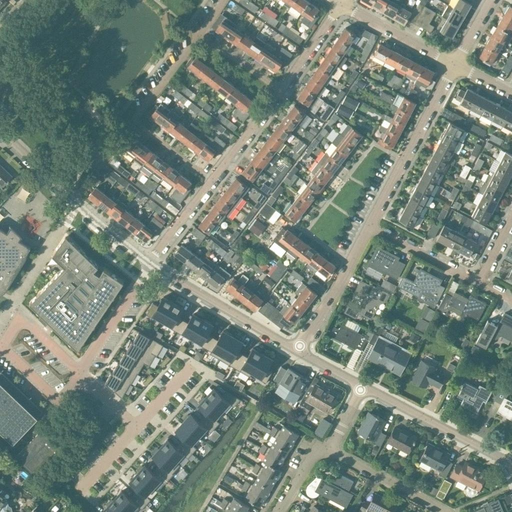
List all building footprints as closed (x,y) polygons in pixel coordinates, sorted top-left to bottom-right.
[(306,0),(295,0),(291,5),(301,12),(309,2),(306,0)] [(382,11),(388,0),(373,0),(371,5),(382,11)] [(393,17),(400,6),(389,0),(388,0),(382,11),(393,17)] [(457,0),(453,8),(464,15),(471,4),(464,0),(457,0)] [(301,12),(300,14),(303,17),(300,21),(310,28),(318,16),(316,13),(319,9),(309,2),(301,12)] [(423,5),(418,2),(408,20),(414,23),(423,5)] [(241,15),(245,10),(237,4),(233,9),(241,15)] [(419,26),(429,9),(423,5),(414,23),(419,26)] [(442,16),(447,18),(447,19),(458,25),(464,15),(453,8),(453,7),(448,5),(442,16)] [(511,6),(509,5),(503,15),(511,20),(511,6)] [(400,6),(393,17),(404,24),(407,19),(410,12),(400,6)] [(425,29),(428,23),(435,12),(429,9),(419,26),(425,29)] [(262,10),(258,15),(261,18),(262,18),(266,12),(262,10)] [(266,12),(262,18),(265,21),(266,21),(270,15),(266,12)] [(270,15),(266,21),(269,24),(270,24),(274,18),(270,15)] [(511,27),(511,20),(503,15),(497,25),(509,32),(511,27)] [(225,16),(216,30),(225,37),(226,37),(233,27),(235,23),(225,16)] [(274,18),(270,24),(274,27),(278,21),(274,18)] [(458,25),(447,19),(440,30),(452,37),(458,25)] [(428,23),(425,29),(430,32),(434,26),(428,23)] [(509,32),(497,25),(491,36),(503,43),(509,32)] [(285,26),(281,32),(285,34),(286,35),(290,29),(285,26)] [(233,27),(226,37),(235,43),(236,44),(243,34),(242,33),(233,27)] [(339,37),(349,45),(356,35),(346,27),(339,37)] [(290,29),(286,35),(289,37),(290,38),(294,32),(290,29)] [(294,32),(290,38),(299,44),(303,38),(298,35),(294,32)] [(243,34),(236,44),(245,50),(246,51),(252,41),(252,40),(243,34)] [(503,43),(491,36),(485,46),(497,53),(503,43)] [(252,41),(246,51),(255,57),(265,43),(255,37),(252,41)] [(349,45),(339,37),(332,47),(342,54),(349,45)] [(366,42),(361,53),(363,54),(367,56),(373,45),(367,42),(366,42)] [(265,43),(255,57),(265,64),(272,54),(276,49),(275,49),(266,43),(265,43)] [(385,61),(391,49),(380,44),(374,55),(385,61)] [(497,53),(485,46),(479,56),(491,63),(497,53)] [(332,47),(325,57),(336,64),(340,67),(340,68),(347,58),(342,55),(342,54),(332,47)] [(282,48),(279,52),(289,59),(292,54),(282,48)] [(395,66),(402,55),(391,49),(385,61),(395,66)] [(276,57),(286,64),(289,59),(279,52),(276,57)] [(272,54),(265,64),(275,71),(278,67),(283,68),(285,64),(286,64),(276,57),(272,54)] [(406,72),(412,60),(402,55),(395,66),(406,72)] [(191,57),(185,65),(193,70),(191,74),(195,77),(198,74),(205,64),(202,62),(203,60),(197,56),(196,57),(194,60),(191,57)] [(329,74),(329,75),(333,77),(340,67),(325,57),(318,67),(329,74)] [(511,65),(511,61),(507,59),(501,69),(508,73),(511,65)] [(412,60),(406,72),(416,77),(417,78),(423,66),(412,60)] [(205,64),(198,74),(207,81),(215,71),(205,64)] [(414,84),(413,84),(415,85),(419,87),(420,85),(425,88),(428,83),(434,72),(423,66),(417,78),(414,84)] [(322,84),(329,75),(329,74),(318,67),(311,77),(322,84)] [(215,71),(207,81),(216,89),(224,79),(215,71)] [(304,87),(318,97),(326,87),(322,84),(311,77),(304,87)] [(359,77),(355,84),(362,89),(367,82),(359,77)] [(224,79),(216,89),(226,96),(234,86),(224,79)] [(388,80),(386,84),(397,90),(399,85),(388,80)] [(183,93),(187,88),(182,84),(178,89),(183,93)] [(234,86),(226,96),(235,104),(243,93),(234,86)] [(304,87),(297,97),(308,105),(306,107),(310,110),(318,97),(304,87)] [(187,88),(183,93),(189,97),(193,92),(187,88)] [(408,95),(407,96),(413,99),(416,94),(417,92),(413,90),(411,89),(408,95)] [(455,98),(461,101),(459,103),(470,109),(478,94),(467,89),(465,92),(460,89),(459,92),(455,98)] [(178,100),(182,95),(176,90),(173,95),(178,100)] [(382,91),(379,97),(391,104),(394,97),(382,91)] [(243,93),(235,104),(239,106),(248,114),(252,109),(250,105),(253,101),(243,93)] [(481,114),(488,100),(478,94),(470,109),(481,114)] [(182,95),(178,100),(184,104),(188,99),(182,95)] [(346,95),(342,103),(351,108),(355,100),(346,95)] [(415,103),(403,97),(398,108),(409,114),(415,103)] [(201,99),(197,103),(202,107),(203,108),(206,103),(201,99)] [(488,100),(481,114),(492,120),(499,105),(488,100)] [(160,123),(170,109),(160,102),(158,105),(155,104),(151,109),(153,111),(150,115),(160,123)] [(191,102),(188,107),(197,115),(201,110),(201,109),(191,102)] [(206,103),(203,108),(208,112),(212,107),(206,103)] [(329,104),(321,115),(327,119),(334,108),(329,104)] [(409,114),(398,108),(391,104),(389,109),(395,113),(392,118),(404,124),(409,114)] [(294,105),(287,115),(297,122),(301,126),(309,116),(304,113),(294,105)] [(340,105),(336,112),(345,116),(349,109),(340,105)] [(502,126),(510,111),(499,105),(492,120),(502,126)] [(239,106),(236,110),(245,118),(248,114),(239,106)] [(177,121),(180,117),(170,109),(160,123),(169,130),(177,121)] [(201,110),(197,115),(205,121),(209,116),(201,110)] [(236,110),(232,115),(242,122),(245,118),(236,110)] [(511,130),(511,111),(510,111),(502,126),(511,130)] [(221,122),(225,117),(220,113),(216,118),(221,122)] [(454,113),(450,120),(461,125),(464,119),(454,113)] [(287,115),(279,124),(289,132),(297,122),(287,115)] [(384,119),(390,123),(387,129),(398,135),(404,124),(392,118),(386,115),(384,119)] [(225,117),(221,122),(233,132),(237,127),(225,117)] [(216,129),(220,124),(212,118),(208,123),(216,129)] [(331,118),(326,124),(330,127),(335,121),(331,118)] [(179,138),(186,128),(177,121),(169,130),(179,138)] [(191,122),(187,128),(186,128),(179,138),(188,145),(196,135),(192,132),(197,126),(191,122)] [(449,122),(444,133),(459,141),(464,130),(449,122)] [(220,124),(216,129),(222,133),(225,129),(225,128),(220,124)] [(279,124),(272,134),(282,141),(289,132),(279,124)] [(344,137),(354,145),(362,135),(352,128),(348,124),(340,134),(344,137)] [(377,143),(390,150),(398,135),(387,129),(380,125),(378,130),(384,133),(381,139),(379,138),(377,143)] [(478,134),(481,128),(475,125),(472,131),(478,134)] [(323,127),(319,133),(323,136),(327,130),(323,127)] [(205,133),(200,139),(196,135),(188,145),(198,153),(205,143),(206,143),(210,137),(205,133)] [(444,133),(438,144),(453,151),(459,141),(444,133)] [(272,134),(265,143),(275,151),(282,141),(272,134)] [(500,145),(503,140),(496,136),(493,142),(500,145)] [(133,158),(143,145),(133,137),(125,147),(126,148),(124,151),(133,158)] [(205,143),(198,153),(207,160),(211,156),(214,157),(218,153),(209,145),(212,141),(213,140),(210,137),(206,143),(205,143)] [(212,141),(222,148),(225,144),(216,137),(213,140),(212,141)] [(354,145),(344,137),(336,147),(347,154),(354,145)] [(477,140),(473,148),(479,151),(484,141),(483,140),(479,138),(477,140)] [(222,148),(212,141),(209,145),(218,153),(222,148)] [(303,142),(296,152),(300,155),(307,145),(303,142)] [(487,142),(484,147),(489,150),(492,144),(487,142)] [(265,143),(257,153),(267,160),(273,165),(280,155),(275,151),(265,143)] [(438,144),(433,154),(447,162),(453,165),(455,160),(450,157),(453,151),(438,144)] [(145,162),(152,153),(143,145),(133,158),(136,155),(145,162)] [(347,154),(336,147),(329,156),(339,164),(347,154)] [(470,154),(476,156),(479,151),(473,148),(470,154)] [(511,154),(504,151),(499,161),(511,168),(511,154)] [(304,153),(301,157),(305,160),(308,156),(309,155),(305,152),(304,153)] [(325,152),(318,162),(317,163),(332,174),(339,164),(329,156),(325,152)] [(145,162),(143,165),(153,173),(154,170),(162,160),(152,153),(145,162)] [(257,153),(250,162),(260,170),(267,160),(257,153)] [(433,154),(427,165),(442,173),(447,162),(433,154)] [(162,180),(163,179),(164,177),(171,167),(162,160),(154,170),(153,173),(162,180)] [(511,172),(511,168),(499,161),(493,172),(508,180),(511,172)] [(250,162),(242,172),(252,180),(260,170),(250,162)] [(288,162),(281,171),(285,174),(292,165),(288,162)] [(332,174),(317,163),(310,172),(314,175),(325,183),(332,174)] [(473,169),(478,171),(481,166),(476,163),(473,169)] [(0,165),(0,186),(11,176),(0,165)] [(121,174),(125,169),(119,165),(116,169),(121,174)] [(427,165),(422,176),(436,183),(442,173),(427,165)] [(172,186),(181,175),(171,167),(164,177),(163,179),(172,186)] [(116,180),(120,176),(111,169),(107,173),(116,180)] [(125,169),(121,174),(127,178),(130,173),(125,169)] [(462,170),(459,175),(465,178),(468,173),(462,170)] [(285,174),(281,171),(274,180),(278,183),(285,174)] [(488,174),(484,181),(503,191),(508,180),(493,172),(492,172),(490,176),(488,174)] [(173,185),(176,187),(186,195),(190,190),(187,186),(190,182),(181,175),(172,186),(173,185)] [(325,183),(314,175),(307,185),(317,192),(325,183)] [(120,176),(116,180),(121,185),(125,180),(120,176)] [(422,176),(416,187),(431,194),(436,183),(422,176)] [(228,187),(241,197),(242,197),(249,188),(236,177),(228,187)] [(139,179),(135,184),(140,188),(141,189),(145,184),(144,183),(139,179)] [(473,182),(467,179),(465,185),(470,187),(473,182)] [(264,183),(259,189),(268,195),(278,183),(274,180),(269,187),(264,183)] [(484,181),(479,192),(482,194),(497,201),(503,191),(484,181)] [(145,184),(141,189),(148,195),(152,190),(145,184)] [(317,192),(307,185),(299,194),(310,202),(317,192)] [(462,190),(467,193),(470,187),(465,185),(462,190)] [(133,186),(130,191),(135,195),(139,190),(133,186)] [(98,204),(105,194),(95,187),(88,196),(98,204)] [(174,191),(183,198),(186,195),(176,187),(174,191)] [(243,198),(242,197),(241,197),(228,187),(221,196),(235,208),(243,198)] [(416,187),(410,198),(425,205),(431,194),(416,187)] [(139,190),(135,195),(141,199),(144,195),(139,190)] [(275,191),(271,195),(275,198),(278,195),(280,193),(276,190),(275,191)] [(150,195),(154,198),(154,199),(159,203),(163,198),(154,191),(150,195)] [(183,198),(174,191),(170,195),(179,203),(183,198)] [(448,197),(453,200),(457,194),(451,191),(448,197)] [(105,194),(98,204),(107,211),(115,202),(105,194)] [(310,202),(299,194),(292,204),(303,211),(310,202)] [(497,201),(482,194),(476,204),(491,212),(497,201)] [(213,206),(224,214),(228,217),(235,208),(221,196),(213,206)] [(163,198),(159,203),(165,207),(165,206),(168,203),(163,198)] [(410,198),(404,209),(419,216),(425,205),(410,198)] [(115,202),(107,211),(117,219),(124,209),(127,206),(117,199),(115,202)] [(154,210),(157,205),(152,201),(148,206),(154,210)] [(462,204),(456,201),(453,207),(459,210),(462,204)] [(266,202),(258,212),(268,220),(276,210),(271,206),(266,202)] [(303,211),(292,204),(285,213),(295,221),(303,211)] [(470,216),(485,224),(491,212),(476,204),(470,216)] [(157,205),(154,210),(159,214),(163,210),(157,205)] [(224,214),(213,206),(206,215),(216,223),(224,214)] [(126,226),(134,216),(124,209),(117,219),(126,226)] [(404,209),(399,220),(413,227),(419,216),(404,209)] [(437,219),(443,222),(445,216),(440,213),(437,219)] [(216,223),(206,215),(198,225),(209,233),(216,223)] [(465,223),(468,218),(462,215),(460,220),(465,223)] [(135,234),(143,224),(134,216),(126,226),(135,234)] [(153,217),(150,221),(159,229),(163,224),(153,217)] [(256,220),(249,229),(256,234),(263,225),(256,220)] [(473,221),(470,227),(482,233),(485,226),(474,220),(473,221)] [(159,229),(150,221),(146,226),(156,234),(159,229)] [(433,223),(427,234),(433,237),(434,238),(439,227),(439,226),(433,223)] [(156,234),(146,226),(143,224),(135,234),(145,241),(148,236),(153,238),(156,234)] [(443,224),(436,239),(447,245),(454,230),(443,224)] [(0,293),(3,291),(30,248),(17,240),(19,237),(20,236),(9,225),(8,226),(5,232),(0,228),(0,293)] [(202,240),(205,235),(194,227),(190,232),(198,238),(194,243),(198,246),(202,241),(202,240)] [(282,227),(273,240),(286,250),(286,251),(289,247),(289,246),(297,236),(287,229),(286,231),(285,230),(282,227)] [(231,235),(235,238),(239,233),(235,230),(231,235)] [(457,250),(465,236),(454,230),(447,245),(457,250)] [(235,238),(231,235),(227,240),(231,243),(235,238)] [(289,247),(286,251),(295,258),(299,254),(298,254),(306,244),(297,236),(289,246),(289,247)] [(465,236),(457,250),(468,256),(476,242),(465,236)] [(59,273),(29,303),(42,315),(49,322),(77,350),(123,282),(104,269),(102,272),(100,274),(95,270),(98,266),(77,246),(76,246),(66,237),(53,255),(67,269),(61,275),(59,273)] [(185,263),(192,253),(181,244),(174,254),(185,263)] [(306,244),(298,254),(299,254),(308,261),(316,251),(306,244)] [(378,247),(368,265),(384,273),(384,271),(396,277),(396,278),(398,274),(399,273),(402,269),(404,264),(403,263),(403,264),(397,261),(396,264),(393,262),(396,256),(378,247)] [(223,256),(222,257),(227,261),(234,252),(231,249),(228,252),(227,252),(226,252),(223,256)] [(316,251),(308,261),(317,269),(325,258),(316,251)] [(192,253),(185,263),(195,271),(203,261),(192,253)] [(203,261),(195,271),(206,279),(217,265),(216,264),(216,265),(206,257),(203,261)] [(246,258),(243,261),(250,266),(252,263),(246,258)] [(325,258),(317,269),(327,276),(335,266),(325,258)] [(262,262),(259,266),(264,270),(267,266),(262,262)] [(217,265),(206,279),(216,287),(223,279),(226,282),(231,276),(217,265)] [(403,277),(399,285),(419,296),(421,297),(425,288),(428,290),(424,299),(434,305),(439,295),(443,287),(437,284),(437,285),(433,283),(436,277),(421,269),(414,282),(403,277)] [(299,273),(295,278),(300,282),(302,279),(304,277),(299,274),(299,273)] [(235,295),(243,285),(244,283),(248,278),(243,274),(237,281),(233,278),(225,288),(235,295)] [(244,284),(250,288),(254,283),(248,278),(244,283),(244,284)] [(307,283),(317,290),(321,285),(311,278),(307,283)] [(350,302),(345,312),(355,317),(358,312),(370,318),(380,299),(384,301),(387,295),(374,288),(370,286),(362,281),(355,293),(364,297),(359,307),(350,302)] [(302,283),(294,292),(298,295),(309,304),(316,294),(306,286),(302,283)] [(389,283),(387,288),(393,291),(395,286),(389,283)] [(245,303),(253,292),(243,285),(235,295),(245,303)] [(254,310),(262,300),(253,292),(245,303),(254,310)] [(445,293),(437,310),(446,315),(449,309),(460,315),(462,311),(478,320),(486,304),(470,295),(468,299),(454,292),(452,297),(445,293)] [(309,304),(298,295),(291,304),(291,305),(301,313),(309,304)] [(153,303),(147,315),(161,323),(173,302),(163,297),(158,306),(153,303)] [(265,301),(258,310),(262,314),(270,303),(266,300),(265,301)] [(284,314),(276,324),(281,328),(283,325),(289,329),(294,323),(301,313),(291,305),(291,304),(287,301),(280,311),(284,314)] [(173,302),(161,323),(171,329),(176,331),(183,320),(177,317),(183,308),(180,306),(181,305),(176,302),(175,303),(173,302)] [(270,303),(262,314),(267,317),(275,307),(271,304),(270,303)] [(275,307),(267,317),(271,321),(279,310),(275,307)] [(429,309),(425,317),(430,320),(434,312),(429,309)] [(279,310),(271,321),(276,324),(284,314),(280,311),(279,310)] [(183,320),(176,331),(181,334),(191,340),(203,319),(201,318),(202,316),(196,313),(195,315),(193,314),(188,323),(183,320)] [(511,317),(503,313),(497,325),(487,320),(475,342),(486,348),(491,337),(495,339),(498,338),(500,335),(510,340),(511,336),(511,317)] [(42,315),(38,319),(44,325),(45,326),(49,322),(42,315)] [(203,319),(191,340),(206,348),(212,337),(207,334),(213,325),(203,319)] [(334,327),(330,335),(355,348),(356,347),(361,350),(367,338),(370,340),(373,333),(368,331),(366,335),(363,333),(362,335),(358,333),(357,333),(360,326),(347,319),(344,326),(342,325),(339,330),(334,327)] [(374,346),(368,358),(382,365),(384,361),(401,370),(410,353),(394,345),(395,343),(383,337),(386,331),(387,329),(378,325),(374,334),(373,333),(370,340),(369,343),(374,346)] [(132,341),(152,353),(155,355),(157,356),(163,345),(158,342),(139,331),(135,338),(133,342),(132,341)] [(212,337),(206,348),(211,351),(210,354),(220,359),(233,337),(223,331),(218,340),(212,337)] [(412,333),(408,340),(415,343),(419,336),(412,333)] [(233,337),(220,359),(229,365),(234,368),(242,354),(237,351),(242,342),(240,341),(241,339),(239,338),(236,336),(235,338),(233,337)] [(125,351),(124,352),(144,363),(149,366),(155,355),(152,353),(132,341),(128,348),(126,352),(125,351)] [(469,353),(469,354),(476,357),(480,350),(473,347),(469,353)] [(242,354),(234,368),(240,371),(249,376),(262,353),(260,352),(261,351),(256,348),(255,349),(253,348),(247,357),(242,354)] [(118,361),(118,362),(137,373),(138,374),(144,363),(124,352),(121,359),(119,362),(118,361)] [(262,353),(249,376),(250,377),(251,375),(260,380),(265,383),(272,371),(267,368),(272,359),(262,353)] [(421,361),(411,380),(426,387),(429,382),(432,383),(431,384),(438,387),(444,376),(434,371),(436,368),(421,361)] [(111,372),(130,384),(131,384),(137,373),(118,362),(114,369),(112,372),(111,372)] [(450,363),(446,369),(452,372),(455,366),(450,363)] [(281,366),(273,379),(280,383),(275,391),(275,392),(276,392),(276,391),(291,399),(295,401),(294,403),(295,403),(308,380),(288,368),(287,370),(281,366)] [(0,429),(13,442),(36,418),(36,417),(37,416),(41,412),(42,411),(40,410),(0,371),(0,429)] [(451,382),(459,386),(465,375),(457,371),(451,382)] [(107,379),(105,383),(106,384),(121,398),(130,384),(111,372),(107,379)] [(511,384),(504,380),(494,400),(501,404),(498,410),(509,417),(508,418),(511,420),(511,402),(505,399),(511,385),(511,384)] [(460,405),(476,413),(482,401),(485,403),(491,391),(479,385),(477,389),(464,382),(458,395),(464,398),(460,405)] [(296,409),(291,419),(300,424),(306,414),(312,404),(327,412),(336,396),(315,384),(306,400),(302,398),(296,409)] [(214,388),(206,396),(224,412),(222,410),(229,403),(233,407),(240,399),(225,391),(221,395),(214,388)] [(200,403),(198,405),(206,412),(204,415),(202,416),(215,427),(219,423),(217,420),(224,412),(206,396),(204,398),(203,397),(199,401),(200,403)] [(368,412),(359,429),(375,437),(373,440),(372,442),(380,446),(386,435),(381,432),(382,431),(379,429),(384,420),(368,412)] [(187,414),(183,419),(185,420),(183,422),(201,438),(208,430),(210,432),(215,427),(202,416),(198,420),(191,413),(189,416),(187,414)] [(322,419),(314,432),(321,437),(330,423),(322,419)] [(183,422),(175,430),(183,437),(179,442),(192,453),(196,448),(192,444),(199,437),(200,438),(201,438),(183,422)] [(257,429),(258,428),(276,438),(274,442),(289,451),(294,443),(272,430),(272,431),(270,429),(267,428),(257,422),(254,427),(257,429)] [(272,430),(294,443),(299,433),(284,425),(281,430),(275,426),(272,430)] [(394,427),(386,442),(407,453),(416,436),(408,432),(407,433),(394,427)] [(61,448),(41,430),(15,457),(35,475),(61,448)] [(168,439),(161,447),(178,463),(185,456),(188,458),(192,453),(179,442),(176,446),(175,446),(168,439)] [(262,447),(284,460),(289,451),(274,442),(271,448),(264,444),(262,447)] [(438,474),(445,477),(452,463),(446,460),(449,454),(428,443),(419,459),(440,470),(438,474)] [(154,454),(152,456),(160,463),(157,467),(169,478),(174,474),(173,473),(180,465),(178,463),(161,447),(158,449),(157,448),(153,452),(154,454)] [(284,460),(262,447),(260,451),(266,455),(263,460),(267,462),(279,469),(279,468),(284,460)] [(479,491),(488,473),(464,461),(464,462),(462,467),(456,464),(449,476),(467,485),(465,489),(465,492),(466,494),(468,496),(471,497),(473,496),(476,494),(478,490),(479,491)] [(277,479),(282,470),(279,468),(279,469),(267,462),(264,467),(257,463),(255,467),(277,479)] [(141,465),(137,470),(139,471),(138,473),(153,487),(160,480),(165,484),(169,478),(157,467),(152,472),(144,464),(143,467),(141,465)] [(256,479),(271,488),(277,479),(255,467),(253,470),(260,474),(256,479)] [(138,473),(130,481),(137,488),(133,493),(146,504),(151,499),(146,495),(153,487),(138,473)] [(306,488),(306,490),(306,491),(306,493),(307,494),(308,495),(309,496),(311,497),(312,497),(314,497),(316,497),(317,496),(318,495),(318,494),(319,493),(346,507),(353,494),(348,492),(353,482),(342,476),(341,477),(337,474),(333,481),(335,481),(334,483),(332,483),(316,475),(315,475),(317,476),(316,478),(308,486),(307,487),(306,488)] [(245,484),(266,497),(271,488),(256,479),(253,484),(247,480),(245,484)] [(266,497),(245,484),(243,488),(249,492),(246,497),(261,506),(266,497)] [(431,486),(428,492),(436,496),(438,489),(431,486)] [(122,490),(114,499),(128,511),(130,511),(137,505),(142,509),(146,504),(133,493),(129,497),(128,496),(122,490)] [(439,490),(436,496),(443,500),(446,493),(439,490)] [(365,502),(359,511),(394,511),(398,504),(376,493),(370,504),(365,502)] [(0,510),(0,511),(11,511),(11,508),(8,506),(7,501),(5,500),(6,498),(0,494),(0,510)] [(245,511),(249,506),(235,497),(231,502),(224,498),(222,502),(239,511),(245,511)] [(108,505),(107,507),(112,511),(128,511),(114,499),(112,500),(111,499),(107,504),(108,505)] [(484,507),(471,511),(503,511),(498,499),(488,503),(489,505),(484,507)] [(225,511),(239,511),(222,502),(220,505),(227,509),(225,511)]
